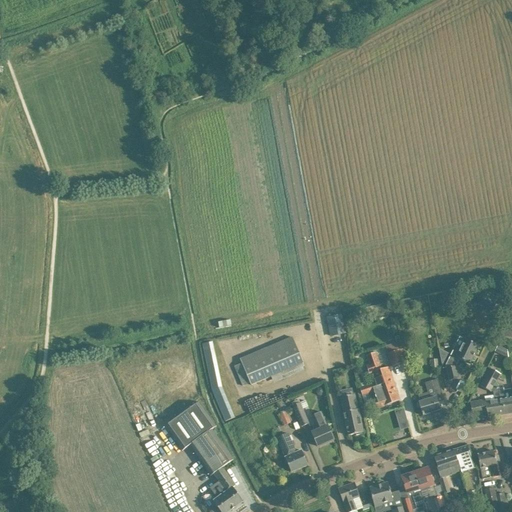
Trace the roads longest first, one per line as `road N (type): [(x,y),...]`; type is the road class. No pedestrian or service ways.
road 1 (unclassified): [(258,511),(371,459),(462,435)]
road 2 (residential): [(511,305),(461,408),(462,435)]
